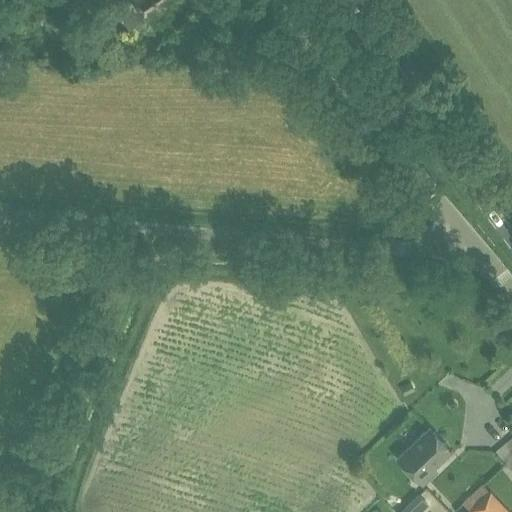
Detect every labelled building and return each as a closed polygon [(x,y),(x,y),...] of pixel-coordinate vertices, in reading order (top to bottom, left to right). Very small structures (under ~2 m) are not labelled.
[(120,16),(129,28),(146,15),(147,16),(168,0),(113,0),(107,4),(117,18),(120,16)] [(433,467),(451,449),(429,427),(397,457),(422,484),(436,470),(433,467)] [(511,442),(502,450),(509,460),(511,458),(511,442)] [(510,511),(490,491),(482,483),(463,502),(470,510),(466,511),(510,511)] [(418,495),(410,503),(418,511),(420,511),(427,505),(418,495)]
